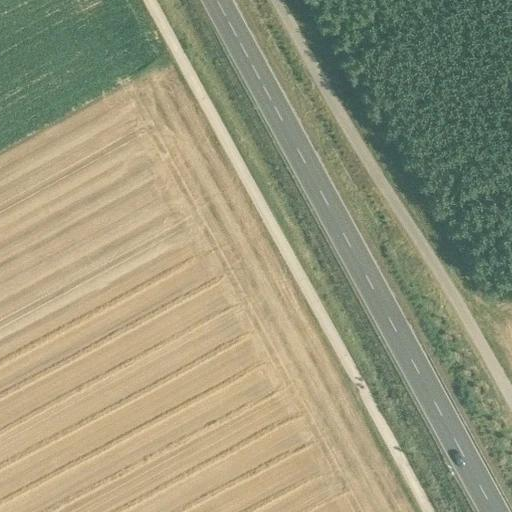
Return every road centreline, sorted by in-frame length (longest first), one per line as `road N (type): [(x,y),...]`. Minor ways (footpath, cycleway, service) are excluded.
road 1 (track): [(423,511),(143,0)]
road 2 (secondary): [(216,0),(495,511)]
road 3 (track): [(275,0),(511,407)]
